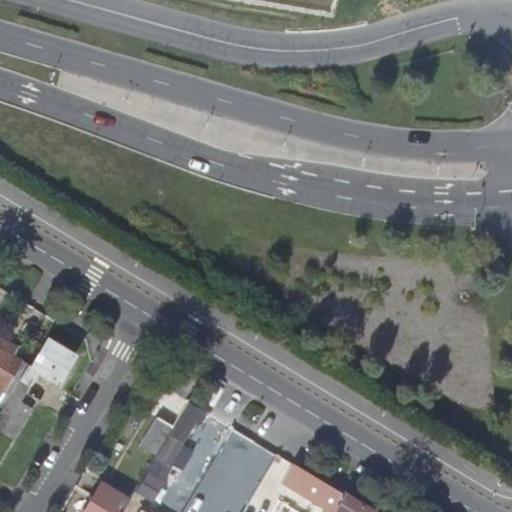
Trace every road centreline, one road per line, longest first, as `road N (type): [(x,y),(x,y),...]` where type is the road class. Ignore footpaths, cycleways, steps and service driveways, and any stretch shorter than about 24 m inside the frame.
road 1 (secondary): [(0,85),(210,161),(342,197),(445,209),(511,205)]
road 2 (secondary): [(511,145),(360,137),(0,36)]
road 3 (unclassified): [(511,14),(456,18),(344,48),(284,51),(68,0)]
road 4 (residential): [(146,314),(474,511)]
road 5 (residential): [(146,314),(30,511)]
road 6 (residential): [(0,225),(146,314)]
